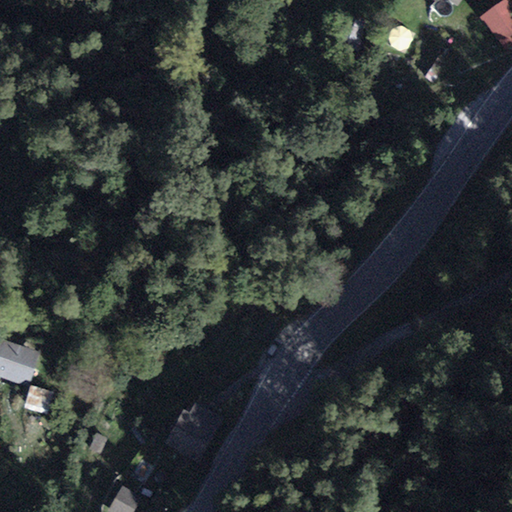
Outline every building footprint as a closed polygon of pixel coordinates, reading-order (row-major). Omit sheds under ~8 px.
[(443,0),(457,11),(465,0),(443,0)] [(511,3),(481,20),(501,54),(511,47),(511,3)] [(38,357),(1,343),(0,346),(0,384),(24,393),(38,357)] [(52,396),(31,390),(24,413),(45,419),(52,396)] [(222,424),(191,405),(164,450),(195,469),(222,424)] [(138,511),(142,505),(118,492),(106,511),(138,511)]
